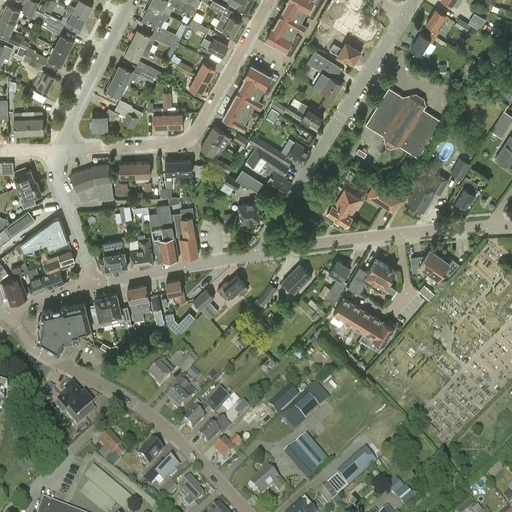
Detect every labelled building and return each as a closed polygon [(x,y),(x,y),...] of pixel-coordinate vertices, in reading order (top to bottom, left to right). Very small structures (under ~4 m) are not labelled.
[(25,0),(24,5),(36,10),(39,2),(33,0),(25,0)] [(51,0),(50,0),(45,10),(51,13),(56,2),(51,0)] [(71,0),(67,8),(86,18),(88,14),(89,14),(93,7),(92,7),(92,5),(87,3),(82,0),(71,0)] [(149,0),(150,1),(148,5),(169,15),(174,6),(193,15),(197,8),(181,0),(149,0)] [(224,6),(214,0),(213,0),(201,0),(201,2),(220,13),(224,6)] [(253,0),(232,0),(231,2),(236,5),(236,6),(247,12),(253,0)] [(288,1),(273,27),(265,40),(285,51),(292,38),(291,38),(297,27),(303,30),(306,25),(300,22),(306,11),(307,12),(313,0),(288,0),(288,1)] [(6,3),(4,8),(3,8),(0,13),(0,15),(15,22),(21,9),(6,3)] [(36,10),(24,5),(21,11),(33,17),(36,10)] [(143,13),(144,13),(142,18),(156,24),(156,25),(154,30),(179,43),(179,42),(178,42),(181,37),(187,24),(182,22),(176,34),(161,27),(164,20),(166,21),(169,15),(148,5),(148,6),(147,6),(143,13)] [(198,6),(193,17),(199,20),(204,9),(198,6)] [(498,12),(497,13),(505,15),(507,9),(500,6),(499,8),(498,12)] [(66,23),(79,30),(82,26),(83,27),(86,20),(85,19),(86,18),(67,8),(70,10),(66,17),(69,18),(66,23)] [(440,29),(438,28),(446,15),(435,8),(426,23),(433,28),(430,33),(436,36),(440,29)] [(41,16),(43,18),(50,21),(50,22),(62,28),(65,23),(61,20),(44,11),(41,16)] [(475,12),(469,22),(482,29),(488,18),(475,12)] [(230,15),(230,16),(223,13),(215,27),(222,31),(223,30),(233,36),(241,22),(230,15)] [(338,23),(335,28),(347,36),(350,31),(366,41),(368,38),(370,39),(374,32),(373,31),(375,28),(365,22),(366,20),(360,17),(359,18),(350,13),(342,26),(338,23)] [(0,30),(10,34),(10,33),(15,22),(0,15),(0,30)] [(454,25),(466,32),(471,24),(459,17),(454,25)] [(42,21),(39,26),(47,30),(48,28),(59,34),(62,28),(50,22),(50,21),(43,18),(42,21)] [(209,29),(192,19),(188,26),(197,31),(198,29),(206,34),(209,29)] [(131,36),(133,37),(131,41),(150,50),(155,38),(176,48),(179,43),(154,30),(151,36),(137,28),(136,30),(135,29),(131,36)] [(13,44),(20,47),(26,49),(27,49),(30,42),(23,39),(10,33),(10,34),(7,41),(13,44)] [(430,33),(427,37),(420,33),(410,48),(421,54),(429,41),(432,43),(436,36),(430,33)] [(60,34),(54,46),(67,53),(69,49),(71,50),(74,43),(73,42),(74,41),(60,34)] [(214,37),(212,41),(204,37),(201,43),(209,47),(208,49),(222,56),(228,45),(214,37)] [(125,49),(127,49),(124,54),(138,60),(141,53),(147,56),(150,50),(131,41),(130,42),(129,42),(125,49)] [(346,42),(342,48),(333,43),(330,49),(338,54),(338,56),(345,60),(346,58),(353,63),(357,57),(358,56),(360,54),(359,53),(360,51),(346,42)] [(0,69),(5,57),(9,59),(13,48),(5,44),(4,46),(0,44),(0,69)] [(27,49),(24,54),(32,58),(35,51),(36,50),(28,46),(27,49)] [(48,58),(48,59),(58,64),(61,66),(63,61),(64,62),(68,55),(67,54),(67,53),(54,46),(48,58)] [(26,49),(20,47),(17,54),(23,56),(26,49)] [(342,83),(332,77),(334,74),(337,76),(342,68),(314,50),(307,62),(321,71),(313,84),(321,89),(333,97),(342,83)] [(35,51),(32,58),(43,64),(44,63),(47,57),(37,52),(35,51)] [(24,54),(22,59),(29,62),(32,58),(24,54)] [(29,62),(29,64),(40,70),(41,69),(43,64),(32,58),(29,62)] [(137,66),(160,77),(163,72),(139,60),(137,66)] [(180,61),(178,64),(176,67),(183,71),(186,64),(180,61)] [(203,61),(196,74),(208,81),(215,68),(203,61)] [(115,73),(113,77),(126,83),(129,85),(132,79),(135,80),(138,74),(152,81),(155,76),(160,78),(160,77),(137,66),(134,71),(119,64),(118,65),(117,65),(114,72),(115,73)] [(183,71),(189,75),(193,68),(186,64),(183,71)] [(245,78),(231,103),(223,117),(244,129),(247,124),(244,122),(254,104),(259,107),(263,101),(257,98),(263,88),(271,75),(252,64),(244,77),(245,78)] [(37,75),(33,83),(37,85),(38,85),(48,90),(55,76),(45,71),(44,71),(41,77),(37,75)] [(208,81),(196,74),(189,87),(201,94),(208,81)] [(107,84),(109,85),(106,89),(120,96),(126,83),(113,77),(112,78),(111,77),(107,84)] [(416,93),(409,94),(407,98),(389,87),(365,124),(383,136),(386,146),(390,148),(400,146),(418,157),(441,120),(423,109),(426,105),(426,104),(424,98),(416,93)] [(171,99),(171,92),(163,92),(163,100),(171,99)] [(120,99),(117,105),(139,117),(142,112),(131,106),(132,105),(120,99)] [(163,100),(164,108),(171,107),(171,99),(163,100)] [(270,105),(283,113),(286,107),(273,99),(270,105)] [(323,115),(309,106),(302,102),(298,108),(291,104),(286,110),(308,124),(309,122),(316,127),(323,115)] [(92,116),(92,121),(91,121),(91,129),(92,129),(92,130),(108,130),(107,119),(114,119),(119,113),(125,116),(122,122),(134,128),(139,118),(139,117),(117,105),(114,110),(109,107),(105,115),(92,116)] [(33,118),(28,118),(29,133),(43,132),(43,110),(34,111),(33,118)] [(511,115),(504,111),(491,131),(501,137),(511,119),(511,115)] [(28,118),(23,118),(22,112),(14,112),(14,118),(14,134),(29,133),(28,118)] [(168,113),(168,127),(183,126),(182,112),(168,113)] [(168,127),(168,113),(153,114),(154,128),(168,127)] [(138,121),(135,132),(141,134),(145,124),(138,121)] [(230,136),(225,133),(213,126),(207,136),(224,146),(230,136)] [(247,140),(237,134),(233,139),(244,146),(247,140)] [(289,138),(281,152),(253,134),(248,141),(256,146),(255,146),(289,166),(292,160),(302,166),(304,163),(309,155),(309,154),(311,151),(295,141),(295,142),(289,138)] [(511,136),(510,135),(495,159),(511,169),(511,136)] [(224,146),(207,136),(200,147),(210,153),(206,159),(228,172),(232,167),(217,158),(224,146)] [(370,140),(367,145),(371,147),(368,152),(375,156),(380,146),(370,140)] [(243,166),(236,176),(258,190),(262,183),(264,184),(263,185),(282,197),(284,194),(285,194),(290,186),(292,182),(286,179),(287,177),(284,174),(289,166),(255,146),(243,166)] [(367,153),(358,148),(356,152),(364,157),(367,153)] [(459,157),(450,173),(461,180),(471,164),(459,157)] [(179,174),(178,160),(165,161),(166,174),(179,174)] [(191,160),(178,160),(179,174),(192,173),(191,160)] [(150,161),(135,162),(135,176),(150,176),(150,161)] [(135,176),(135,162),(120,163),(120,177),(135,176)] [(109,163),(92,166),(97,196),(97,200),(114,198),(109,163)] [(195,164),(196,176),(205,176),(205,163),(195,164)] [(97,196),(92,166),(70,174),(81,202),(97,196)] [(20,187),(35,180),(31,169),(27,171),(25,167),(17,170),(18,174),(14,175),(18,187),(20,187)] [(409,188),(414,191),(407,202),(423,212),(435,191),(440,194),(449,179),(438,172),(429,187),(419,181),(414,178),(409,188)] [(228,174),(220,188),(230,193),(233,187),(236,189),(241,181),(228,174)] [(460,185),(463,186),(455,200),(456,201),(455,204),(459,206),(461,204),(466,207),(470,200),(471,201),(475,194),(474,193),(476,188),(471,185),(473,181),(465,176),(460,185)] [(162,197),(172,197),(171,188),(172,188),(172,179),(166,180),(166,188),(161,188),(162,197)] [(35,180),(20,187),(23,195),(19,196),(24,208),(35,203),(33,197),(42,193),(37,180),(35,180)] [(115,183),(115,193),(121,193),(121,192),(128,191),(127,183),(115,183)] [(332,204),(327,213),(346,226),(352,217),(350,215),(361,199),(345,188),(334,205),(332,204)] [(389,194),(382,205),(393,212),(400,200),(389,194)] [(313,211),(316,205),(306,199),(306,200),(303,205),(313,211)] [(240,223),(260,220),(257,201),(238,203),(240,223)] [(157,212),(149,214),(150,223),(154,252),(156,251),(158,258),(169,257),(170,259),(179,258),(175,236),(172,214),(171,214),(169,204),(156,206),(157,212)] [(150,223),(149,214),(148,207),(133,209),(134,213),(143,212),(145,224),(150,223)] [(0,245),(23,227),(24,228),(34,221),(27,211),(17,218),(9,223),(7,225),(7,226),(0,230),(0,245)] [(237,212),(223,214),(225,224),(238,222),(237,212)] [(181,213),(172,214),(175,236),(179,236),(182,257),(198,254),(192,215),(181,217),(181,213)] [(7,218),(1,217),(7,225),(9,223),(7,218)] [(53,219),(37,231),(37,234),(62,225),(59,217),(53,219)] [(37,234),(37,231),(20,243),(25,251),(47,243),(49,248),(68,241),(62,225),(37,234)] [(102,243),(104,254),(105,263),(101,264),(103,272),(107,271),(107,272),(128,268),(124,251),(123,247),(130,246),(128,235),(122,236),(122,240),(102,243)] [(154,264),(151,250),(152,249),(150,237),(145,238),(144,235),(138,236),(138,239),(137,239),(139,247),(143,246),(146,266),(154,264)] [(139,247),(139,249),(130,251),(133,268),(146,266),(143,246),(139,247)] [(428,273),(440,256),(429,249),(422,260),(418,258),(418,257),(410,258),(412,272),(418,271),(421,267),(428,273)] [(65,282),(60,270),(74,265),(75,260),(75,259),(71,250),(58,255),(59,258),(42,264),(46,274),(43,275),(48,289),(65,282)] [(440,256),(428,273),(438,279),(443,271),(448,275),(458,264),(449,258),(448,259),(446,257),(444,259),(440,256)] [(328,272),(337,278),(324,298),(333,304),(347,283),(342,280),(350,267),(337,259),(328,272)] [(369,273),(365,281),(373,286),(374,288),(374,290),(378,290),(378,279),(386,266),(375,259),(369,268),(368,270),(366,271),(369,273)] [(25,261),(20,265),(23,275),(28,273),(30,280),(35,294),(48,289),(43,275),(39,277),(36,267),(28,270),(25,261)] [(294,293),(312,275),(300,263),(282,281),(294,293)] [(12,268),(16,277),(0,283),(0,284),(4,296),(6,295),(9,303),(27,296),(20,276),(23,275),(20,265),(19,266),(12,268)] [(387,266),(386,266),(378,279),(378,290),(383,290),(383,291),(385,289),(393,294),(383,306),(384,306),(397,290),(390,286),(388,285),(390,281),(389,281),(389,279),(394,270),(391,268),(392,268),(391,267),(390,268),(388,267),(388,266),(388,265),(387,265),(387,266)] [(369,273),(366,271),(358,267),(346,285),(358,292),(365,281),(369,273)] [(222,285),(217,289),(226,299),(231,295),(232,296),(239,290),(242,294),(249,289),(245,285),(236,275),(228,282),(226,280),(222,285)] [(183,285),(181,286),(180,278),(166,281),(169,297),(176,295),(178,302),(186,300),(183,285)] [(270,299),(277,288),(270,283),(263,295),(270,299)] [(150,304),(149,298),(146,284),(127,288),(134,321),(144,319),(143,312),(150,311),(149,304),(150,304)] [(424,284),(418,290),(419,291),(428,299),(429,299),(434,293),(424,284)] [(206,288),(193,300),(210,319),(215,313),(207,304),(215,297),(206,288)] [(111,292),(105,294),(112,323),(130,318),(127,306),(120,308),(116,293),(111,294),(111,292)] [(112,323),(105,294),(99,295),(100,297),(95,298),(98,313),(90,315),(93,327),(112,323)] [(150,296),(157,324),(164,323),(158,294),(150,296)] [(343,320),(353,304),(342,297),(332,313),(343,320)] [(42,310),(41,319),(38,318),(36,331),(39,331),(38,340),(46,345),(46,346),(53,351),(54,350),(59,353),(66,340),(74,338),(80,337),(79,330),(91,328),(85,302),(67,306),(66,305),(61,306),(60,305),(52,307),(52,308),(42,310)] [(363,310),(353,304),(343,320),(353,326),(363,310)] [(319,307),(316,311),(322,317),(325,313),(319,307)] [(363,310),(353,326),(363,332),(373,316),(363,310)] [(173,329),(179,324),(174,319),(173,312),(165,314),(167,323),(173,329)] [(373,316),(363,332),(372,338),(371,339),(372,339),(383,321),(382,321),(382,322),(373,316)] [(383,321),(372,339),(382,345),(388,336),(390,337),(394,330),(392,329),(393,327),(383,321)] [(243,333),(238,337),(245,346),(250,342),(243,333)] [(102,342),(99,347),(119,358),(116,345),(110,346),(102,342)] [(187,357),(177,368),(184,374),(194,363),(193,362),(197,358),(182,344),(175,352),(181,357),(184,354),(187,357)] [(255,345),(250,351),(262,362),(267,356),(255,345)] [(174,372),(164,361),(163,360),(148,376),(160,387),(171,376),(170,376),(174,372)] [(49,381),(60,387),(64,379),(55,375),(57,369),(47,365),(43,372),(51,376),(49,381)] [(200,375),(192,368),(187,373),(194,381),(200,375)] [(217,394),(231,380),(223,372),(210,386),(217,394)] [(174,387),(177,391),(168,400),(179,411),(196,394),(181,380),(174,387)] [(291,405),(292,405),(280,415),(284,419),(293,430),(304,420),(305,421),(319,408),(318,408),(327,400),(313,384),(304,392),(305,393),(291,405)] [(55,388),(49,385),(44,396),(49,398),(55,388)] [(81,397),(71,385),(65,390),(67,393),(58,402),(66,411),(68,408),(81,397)] [(203,403),(196,410),(194,408),(188,414),(189,415),(184,421),(193,430),(204,418),(202,416),(209,409),(212,412),(228,397),(223,392),(208,408),(203,403)] [(92,403),(84,394),(81,397),(68,408),(76,417),(73,420),(76,424),(85,416),(81,412),(92,403)] [(257,416),(257,415),(266,406),(259,399),(249,409),(250,410),(242,419),(248,425),(257,416)] [(220,416),(211,425),(209,423),(203,429),(204,430),(199,436),(208,445),(220,433),(218,432),(227,424),(227,423),(231,418),(227,414),(222,418),(220,416)] [(126,453),(120,447),(121,446),(109,432),(99,442),(111,454),(105,460),(114,467),(121,460),(120,458),(126,453)] [(235,436),(227,444),(224,441),(214,451),(224,461),(234,451),(234,450),(241,443),(235,436)] [(328,464),(320,455),(304,436),(301,438),(284,453),(305,477),(308,481),(322,469),(328,464)] [(151,440),(138,456),(149,466),(163,451),(151,440)] [(178,465),(169,457),(162,464),(161,462),(144,479),(149,484),(159,474),(164,479),(173,470),(173,471),(176,468),(175,467),(178,465)] [(341,480),(345,483),(348,487),(362,474),(351,462),(337,475),(341,480)] [(85,475),(103,491),(107,486),(111,490),(117,485),(95,465),(85,475)] [(250,483),(250,484),(248,487),(251,490),(254,488),(260,496),(272,485),(279,493),(286,487),(268,467),(250,483)] [(190,477),(179,487),(194,504),(204,495),(195,486),(196,484),(190,477)] [(386,486),(395,496),(404,488),(396,478),(386,486)] [(331,481),(317,492),(327,505),(343,491),(333,479),(331,481)] [(173,482),(162,492),(167,498),(178,488),(173,482)] [(80,495),(105,511),(113,499),(88,483),(80,495)] [(397,496),(407,506),(417,496),(407,486),(397,496)] [(78,511),(61,505),(53,502),(44,498),(38,511),(78,511)] [(457,510),(458,511),(465,511),(475,505),(471,500),(457,510)] [(316,511),(310,505),(305,509),(299,503),(287,511),(316,511)]
